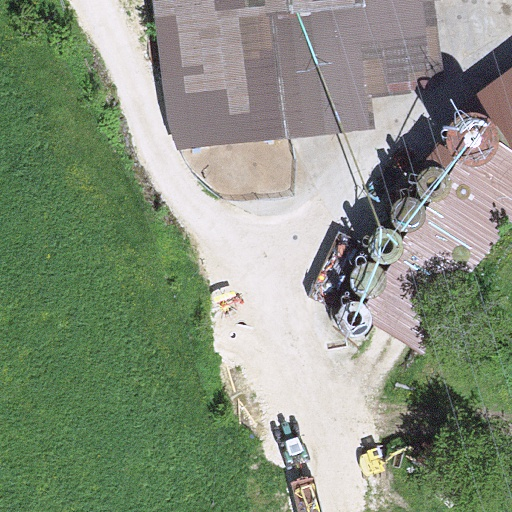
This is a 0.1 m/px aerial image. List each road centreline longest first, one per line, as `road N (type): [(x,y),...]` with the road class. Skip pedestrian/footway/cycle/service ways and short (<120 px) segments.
road 1 (track): [(354,511),(340,424),(312,337),(247,252),(511,52)]
road 2 (unclassified): [(91,0),(170,179),(247,252)]
